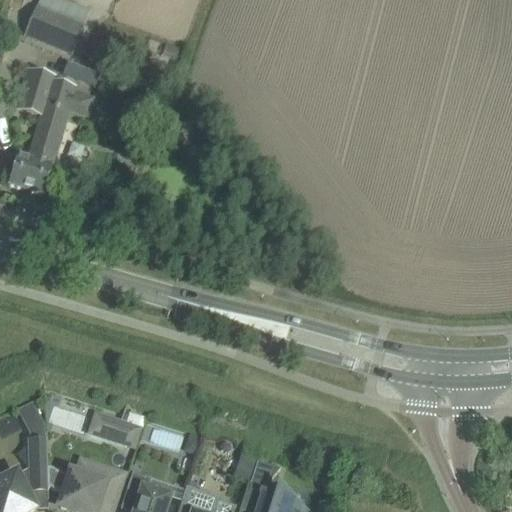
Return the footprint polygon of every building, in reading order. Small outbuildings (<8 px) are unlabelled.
[(24,38),(72,58),(84,27),(80,25),(85,11),(57,0),(43,0),(40,9),(37,7),(24,38)] [(166,46),(163,57),(177,62),(180,50),(166,46)] [(43,198),(67,116),(67,115),(88,121),(95,100),(75,95),(77,89),(56,82),(57,79),(28,71),(24,86),(16,111),(41,118),(29,160),(18,157),(9,188),(43,198)] [(16,476),(0,484),(0,511),(33,511),(35,511),(25,493),(30,491),(30,494),(48,494),(47,474),(46,443),(45,443),(44,428),(38,415),(22,423),(29,436),(29,443),(30,470),(17,477),(16,476)] [(111,419),(104,442),(135,452),(143,429),(111,419)] [(251,486),(248,495),(260,499),(261,495),(263,495),(265,491),(280,471),(258,463),(251,486)] [(109,511),(111,511),(117,494),(122,478),(82,465),(77,479),(71,477),(61,509),(68,511),(95,511),(97,508),(109,511)] [(151,481),(132,475),(127,492),(120,511),(122,511),(166,511),(170,500),(151,494),(148,488),(151,481)] [(260,499),(255,511),(301,511),(311,506),(305,495),(280,487),(276,500),(263,495),(261,495),(260,499)] [(212,511),(216,500),(186,490),(178,511),(212,511)]
